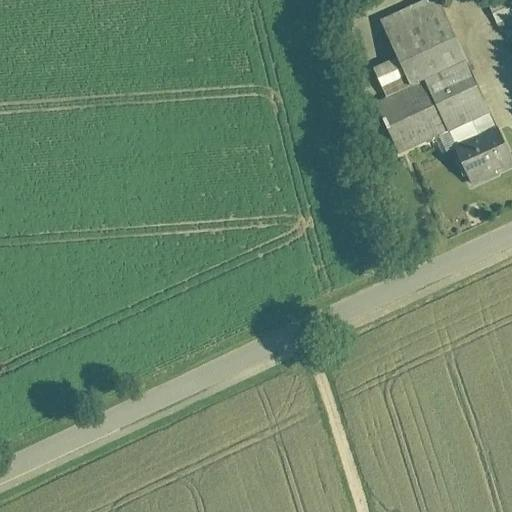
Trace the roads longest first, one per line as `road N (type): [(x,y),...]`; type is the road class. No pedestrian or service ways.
road 1 (tertiary): [(511,241),(0,474)]
road 2 (track): [(302,335),(363,511)]
